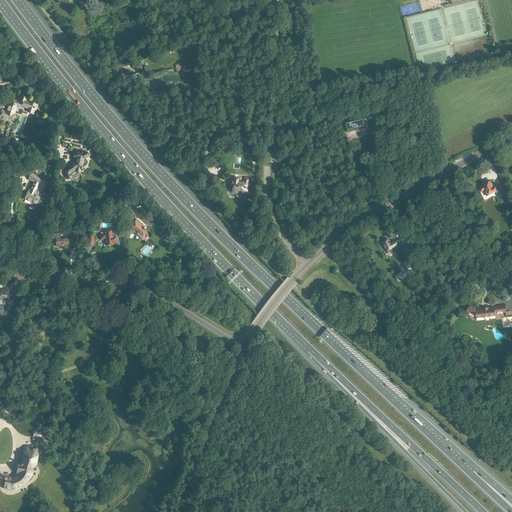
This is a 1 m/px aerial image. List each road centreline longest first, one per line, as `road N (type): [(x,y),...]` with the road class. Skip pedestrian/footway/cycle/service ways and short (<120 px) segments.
road 1 (motorway): [(472,471),(178,192),(17,0)]
road 2 (motorway): [(0,0),(169,208),(386,422)]
road 3 (residential): [(304,267),(354,223),(511,136)]
road 4 (residential): [(239,339),(140,289),(31,276)]
road 5 (track): [(269,153),(276,0)]
road 6 (residential): [(5,410),(6,370),(31,276)]
road 7 (motorway): [(386,422),(482,511)]
road 8 (unclassified): [(304,267),(269,211),(269,153)]
road 9 (motorway): [(386,422),(465,511)]
